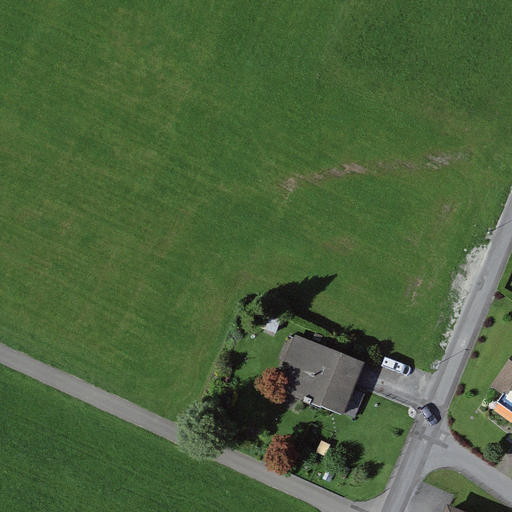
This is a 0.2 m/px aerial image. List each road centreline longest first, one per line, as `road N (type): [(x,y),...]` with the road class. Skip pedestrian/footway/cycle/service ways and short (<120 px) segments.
road 1 (track): [(343,511),(0,353)]
road 2 (residential): [(511,224),(424,434)]
